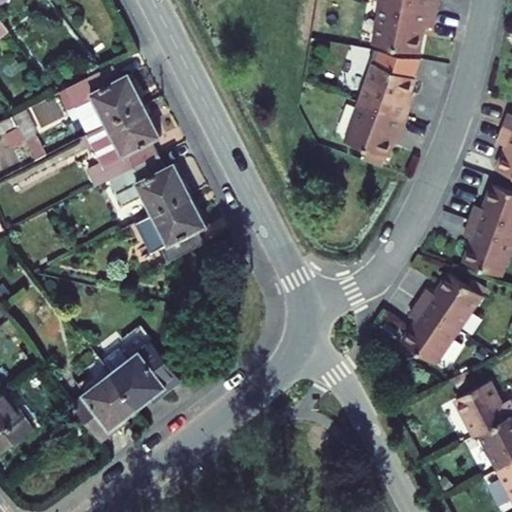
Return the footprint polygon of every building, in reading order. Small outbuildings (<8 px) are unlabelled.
[(374,0),(372,11),(429,21),(432,5),(419,3),(419,0),(374,0)] [(426,35),(429,21),(372,11),(364,54),(408,62),(414,33),(426,35)] [(0,20),(0,37),(8,31),(0,20)] [(146,104),(130,73),(121,77),(114,64),(67,88),(82,116),(90,132),(146,104)] [(365,74),(351,116),(397,132),(401,120),(394,118),(404,87),(365,74)] [(82,116),(67,88),(59,92),(74,120),(82,116)] [(162,135),(146,104),(90,132),(88,133),(97,151),(103,163),(90,170),(98,185),(111,178),(160,153),(153,139),(162,135)] [(48,154),(25,110),(0,122),(0,134),(4,133),(11,148),(26,140),(36,160),(48,154)] [(511,113),(509,113),(503,127),(511,130),(511,113)] [(397,132),(351,116),(338,155),(377,168),(385,143),(392,145),(397,132)] [(499,170),(511,174),(511,130),(503,127),(498,142),(507,145),(499,170)] [(97,151),(88,133),(83,136),(92,154),(97,151)] [(192,193),(176,162),(167,166),(160,153),(111,178),(125,204),(145,194),(154,212),(192,193)] [(475,205),(470,220),(511,234),(511,190),(493,184),(485,209),(475,205)] [(208,224),(192,193),(154,212),(136,221),(152,253),(162,247),(169,261),(206,242),(199,228),(208,224)] [(465,262),(502,275),(511,246),(511,234),(470,220),(465,235),(474,238),(465,262)] [(428,288),(419,301),(459,328),(482,294),(450,272),(436,294),(428,288)] [(404,341),(436,363),(459,328),(419,301),(410,314),(418,320),(404,341)] [(181,378),(152,341),(130,358),(120,346),(104,359),(113,371),(140,407),(162,389),(164,392),(181,378)] [(140,407),(113,371),(73,402),(102,439),(119,426),(118,424),(140,407)] [(457,398),(476,435),(480,432),(511,415),(511,400),(511,399),(502,403),(490,380),(457,398)] [(0,454),(34,429),(3,388),(0,389),(0,454)] [(511,415),(480,432),(499,469),(511,462),(511,415)] [(511,462),(499,469),(511,493),(511,462)]
